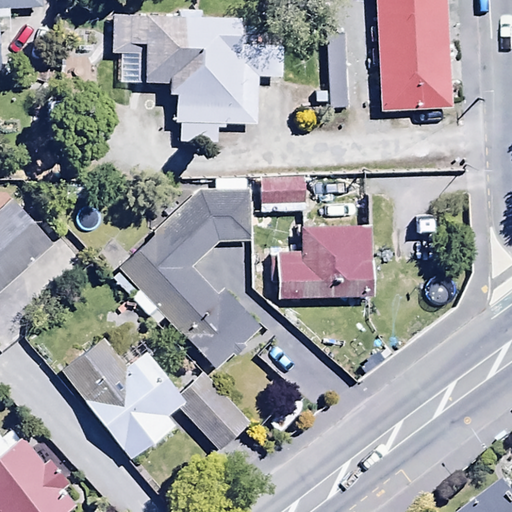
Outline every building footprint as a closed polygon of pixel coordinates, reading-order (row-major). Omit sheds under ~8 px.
[(0,0),(0,32),(8,33),(7,11),(39,9),(38,0),(0,0)] [(371,0),(376,112),(448,109),(444,0),(371,0)] [(174,7),(174,15),(109,14),(108,55),(117,55),(117,83),(164,84),(164,93),(173,94),(172,120),(161,119),(161,146),(213,147),(213,124),(254,125),(255,76),(279,76),(279,33),(237,32),(237,16),(198,16),(198,8),(174,7)] [(342,35),(323,35),(325,92),(313,93),(313,109),(344,109),(342,35)] [(256,184),(304,186),(304,157),(257,156),(256,184)] [(245,243),(244,179),(212,179),(212,190),(194,191),(115,269),(214,370),(258,327),(221,289),(217,293),(190,267),(213,244),(245,243)] [(0,262),(45,224),(8,181),(0,187),(0,262)] [(268,282),(369,281),(368,205),(295,205),(296,230),(268,230),(268,282)] [(99,335),(57,369),(128,460),(171,426),(164,417),(176,408),(216,452),(248,424),(199,370),(175,391),(143,350),(123,365),(99,335)] [(0,511),(62,511),(72,504),(59,487),(65,482),(47,459),(42,463),(19,435),(5,446),(0,439),(0,511)] [(511,511),(511,495),(501,482),(459,511),(511,511)]
